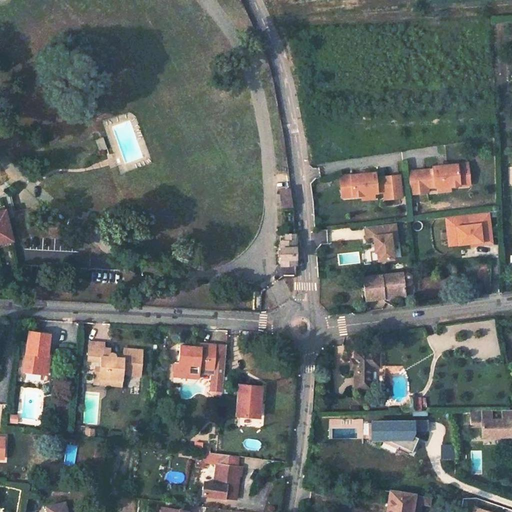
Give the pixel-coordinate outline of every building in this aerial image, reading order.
[(106,151),(102,139),(93,142),(98,155),(106,151)] [(469,182),(466,161),(431,164),(432,169),(424,170),(425,174),(408,176),(410,194),(427,192),(426,185),(433,184),(437,184),(448,183),(448,184),(449,184),(469,182)] [(400,197),(398,179),(382,180),(381,177),(374,178),(373,173),(338,176),(340,197),(360,195),(361,195),(361,194),(372,193),(375,192),(382,192),(383,199),(400,197)] [(291,208),(289,189),(279,191),(282,209),(291,208)] [(0,244),(11,242),(4,213),(0,213),(0,244)] [(487,214),(446,219),(449,244),(490,239),(487,214)] [(293,231),(292,217),(283,217),(284,231),(293,231)] [(395,226),(365,230),(366,239),(375,239),(376,253),(378,253),(380,263),(394,261),(392,245),(398,244),(395,226)] [(294,265),(293,234),(284,234),(284,245),(277,245),(278,265),(294,265)] [(404,272),(364,276),(366,300),(386,298),(385,294),(406,292),(406,287),(410,287),(413,283),(412,276),(409,273),(404,273),(404,272)] [(48,334),(28,332),(24,373),(43,375),(45,358),(48,334)] [(102,341),(87,340),(85,359),(98,360),(98,368),(97,376),(119,378),(119,373),(139,374),(141,349),(122,347),(121,353),(121,358),(112,358),(113,352),(108,352),(109,347),(102,346),(102,341)] [(191,376),(215,378),(214,391),(222,392),(222,390),(225,348),(212,347),(212,352),(201,351),(183,349),(182,366),(177,366),(176,381),(190,382),(191,376)] [(375,366),(375,352),(353,354),(352,390),(367,390),(367,366),(375,366)] [(98,368),(92,368),(90,382),(119,385),(119,378),(97,376),(98,368)] [(260,385),(237,383),(234,414),(253,416),(255,397),(260,397),(260,385)] [(222,392),(214,391),(213,400),(221,401),(222,392)] [(402,413),(413,412),(413,397),(409,397),(409,400),(408,401),(407,404),(404,406),(402,406),(402,413)] [(482,437),(511,436),(511,410),(502,411),(502,420),(492,421),(492,416),(471,416),(471,427),(482,426),(482,437)] [(16,425),(17,417),(10,416),(9,424),(16,425)] [(428,422),(371,423),(371,440),(393,439),(392,442),(412,451),(416,442),(408,439),(411,433),(428,433),(428,422)] [(203,483),(201,495),(233,498),(236,473),(239,474),(240,466),(214,463),(212,484),(203,483)] [(70,491),(68,502),(80,504),(82,492),(70,491)] [(393,492),(390,511),(415,511),(418,496),(393,492)] [(415,511),(424,511),(425,505),(433,507),(435,499),(418,496),(415,511)]
